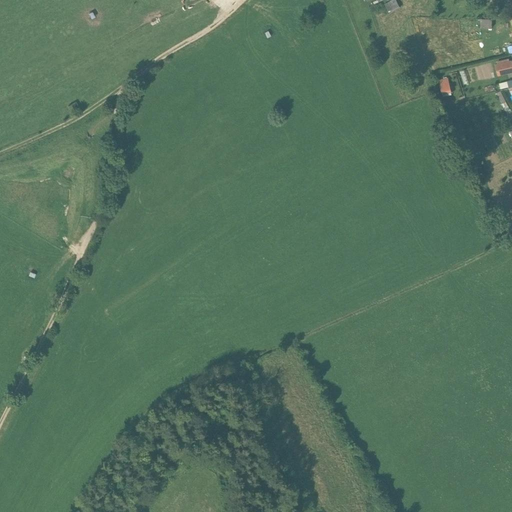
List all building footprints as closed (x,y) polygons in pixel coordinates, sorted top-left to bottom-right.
[(400,8),(395,0),(392,0),(385,4),(390,13),(400,8)] [(492,20),(480,19),(480,29),(492,29),(492,20)] [(511,73),(511,61),(511,62),(511,61),(495,65),(498,77),(511,73)] [(442,95),(451,92),(448,82),(439,84),(442,95)] [(68,107),(69,109),(71,112),(79,107),(76,102),(68,107)] [(468,167),(472,174),(477,171),(479,170),(476,163),(468,167)]
